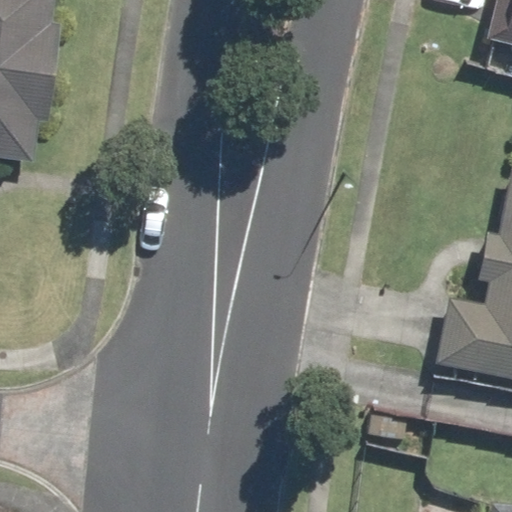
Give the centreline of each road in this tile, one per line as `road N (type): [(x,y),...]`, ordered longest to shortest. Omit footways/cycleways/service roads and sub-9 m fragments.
road 1 (residential): [(328,0),(313,70),(221,263)]
road 2 (residential): [(221,263),(197,51),(208,0)]
road 3 (residential): [(0,423),(201,440)]
road 4 (residential): [(221,263),(201,440)]
